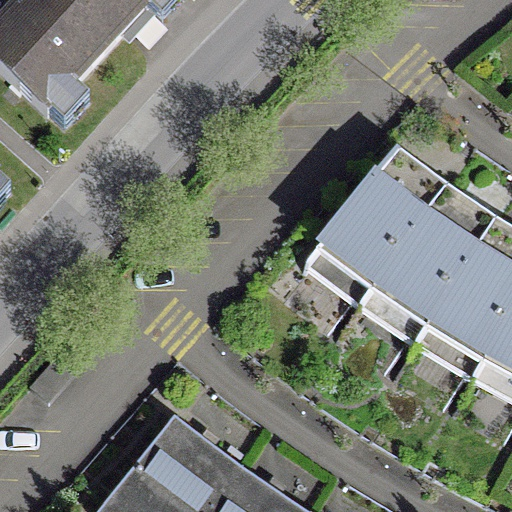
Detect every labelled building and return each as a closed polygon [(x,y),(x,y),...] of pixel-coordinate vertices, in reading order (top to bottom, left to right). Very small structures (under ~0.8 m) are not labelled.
[(30,0),(0,32),(0,81),(43,121),(45,119),(59,133),(84,106),(70,92),(119,39),(120,40),(122,38),(121,37),(143,14),(156,0),(30,0)] [(180,0),(156,0),(143,14),(157,27),(181,1),(180,0)] [(355,315),(442,194),(392,157),(298,275),(301,277),(303,275),(355,315)] [(411,353),(491,228),(442,194),(355,315),(411,353)] [(468,388),(511,311),(511,240),(491,228),(411,353),(468,388)] [(104,302),(25,392),(43,409),(123,319),(104,302)] [(511,411),(511,311),(468,388),(511,411)] [(211,511),(237,477),(170,425),(100,511),(211,511)] [(289,511),(237,477),(211,511),(289,511)]
